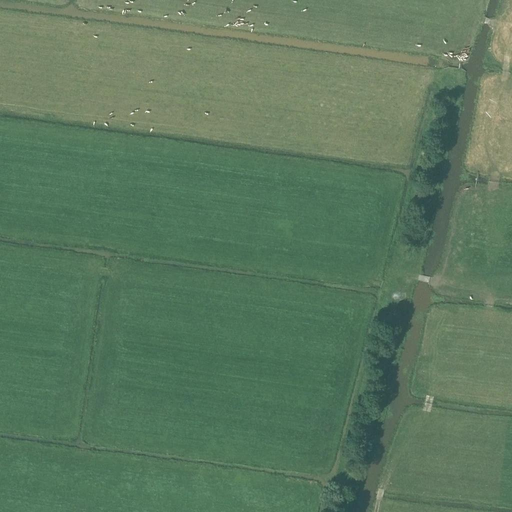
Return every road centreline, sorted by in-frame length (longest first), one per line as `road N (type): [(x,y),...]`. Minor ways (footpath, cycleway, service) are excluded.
road 1 (track): [(309,59),(444,77),(455,91),(349,511)]
road 2 (track): [(511,21),(492,187),(457,283),(489,306),(429,396),(375,511)]
road 3 (track): [(406,287),(0,228)]
